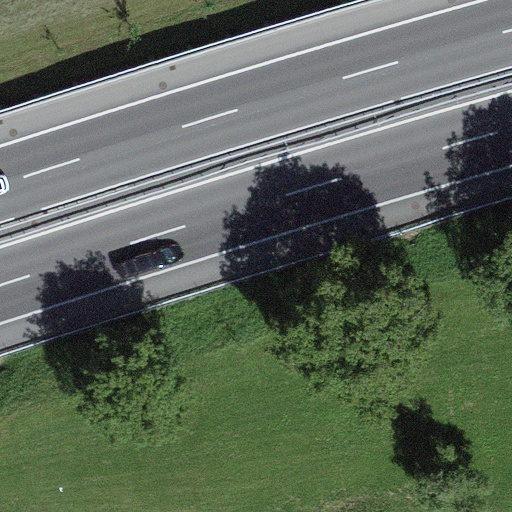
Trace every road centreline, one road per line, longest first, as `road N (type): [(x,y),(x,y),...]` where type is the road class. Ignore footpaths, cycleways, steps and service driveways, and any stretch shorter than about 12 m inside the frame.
road 1 (motorway): [(511,29),(341,75),(0,189)]
road 2 (motorway): [(0,288),(511,132)]
